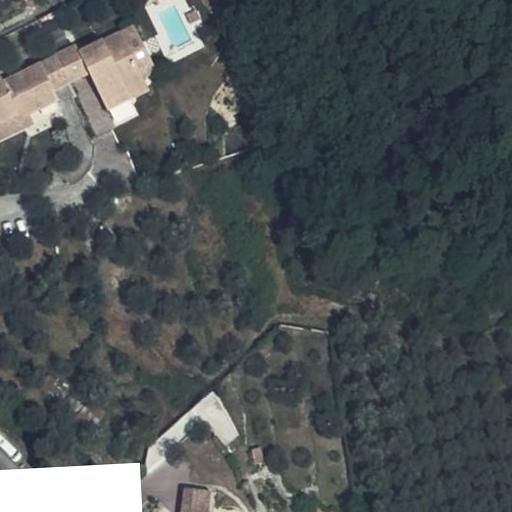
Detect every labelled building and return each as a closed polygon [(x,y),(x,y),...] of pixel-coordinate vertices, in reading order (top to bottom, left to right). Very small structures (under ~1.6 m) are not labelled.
[(0,0),(0,21),(28,7),(24,0),(0,0)] [(178,0),(175,0),(165,6),(172,21),(184,15),(178,0)] [(127,126),(147,117),(127,69),(83,88),(91,107),(108,146),(131,136),(127,126)] [(79,81),(56,91),(68,117),(91,107),(83,88),(79,81)] [(22,151),(28,149),(58,137),(53,124),(68,117),(56,91),(6,113),(3,107),(0,107),(0,155),(20,147),(22,151)] [(127,126),(131,136),(152,127),(147,117),(127,126)] [(33,160),(28,149),(22,151),(20,147),(0,155),(0,173),(0,174),(33,160)]
